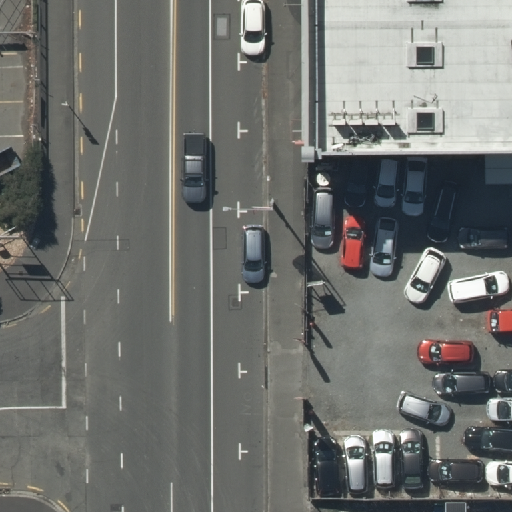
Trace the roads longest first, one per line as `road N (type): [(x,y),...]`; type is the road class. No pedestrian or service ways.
road 1 (secondary): [(170,0),(172,406)]
road 2 (residential): [(0,407),(172,406)]
